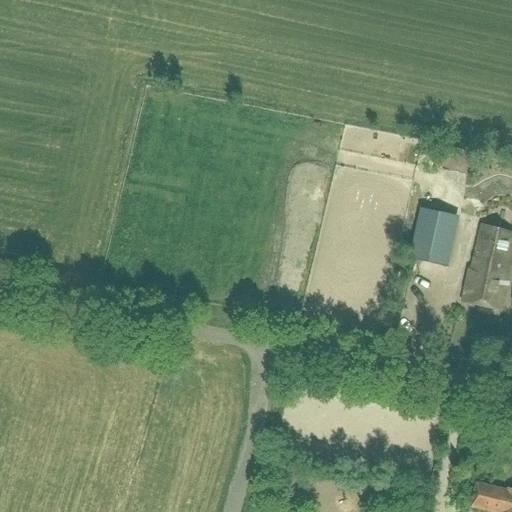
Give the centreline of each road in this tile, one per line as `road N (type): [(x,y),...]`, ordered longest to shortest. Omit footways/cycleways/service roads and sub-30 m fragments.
road 1 (unclassified): [(275,346),(0,293)]
road 2 (unclassified): [(511,392),(275,346)]
road 3 (unclassified): [(227,511),(275,346)]
